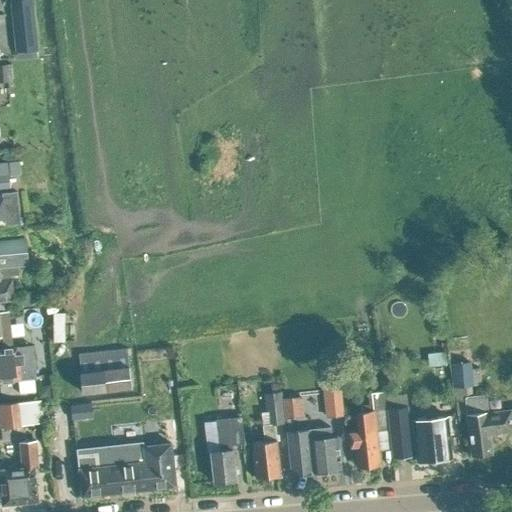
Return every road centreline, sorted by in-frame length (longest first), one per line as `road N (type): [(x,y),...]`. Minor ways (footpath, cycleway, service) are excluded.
road 1 (residential): [(511,194),(437,198),(423,182),(391,0)]
road 2 (tertiary): [(323,511),(511,497)]
